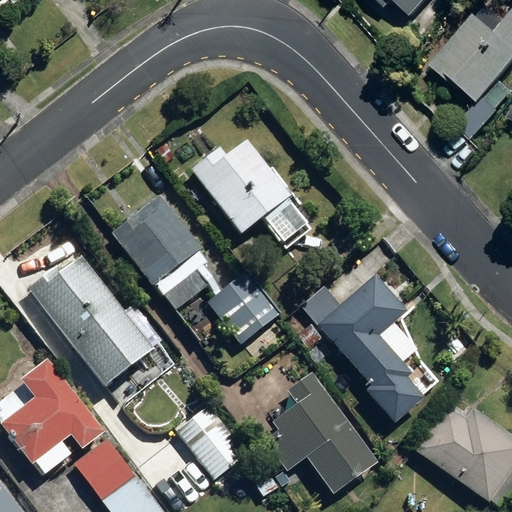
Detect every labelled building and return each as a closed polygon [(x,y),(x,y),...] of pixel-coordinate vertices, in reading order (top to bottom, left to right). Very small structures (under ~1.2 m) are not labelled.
[(371,0),(392,17),(398,10),(411,20),(427,0),(371,0)] [(453,87),(477,109),(511,68),(511,18),(495,38),(474,20),(429,70),(451,89),(453,87)] [(216,153),(187,174),(236,240),(260,223),(279,249),(303,231),(284,206),(292,200),(271,173),(266,177),(243,146),(222,162),(216,153)] [(148,290),(151,288),(159,299),(203,266),(194,255),(198,252),(147,186),(97,224),(148,290)] [(53,269),(23,291),(99,395),(149,358),(78,261),(57,276),(53,269)] [(242,278),(203,308),(237,351),(276,321),(242,278)] [(373,279),(314,329),(367,392),(362,396),(390,429),(420,404),(403,384),(409,379),(376,341),(405,317),(373,279)] [(23,394),(30,403),(0,427),(0,432),(40,480),(66,459),(56,448),(67,439),(79,454),(101,436),(48,373),(23,394)] [(378,464),(313,373),(288,391),(292,397),(272,411),(278,419),(273,422),(279,431),(266,440),(289,472),(306,460),(333,497),(378,464)] [(211,405),(173,432),(212,484),(249,457),(211,405)] [(416,459),(484,509),(511,470),(511,444),(467,412),(462,420),(451,412),(416,459)] [(103,441),(69,467),(98,504),(131,479),(103,441)] [(104,511),(155,511),(132,480),(99,505),(104,511)] [(15,511),(0,492),(0,511),(15,511)]
